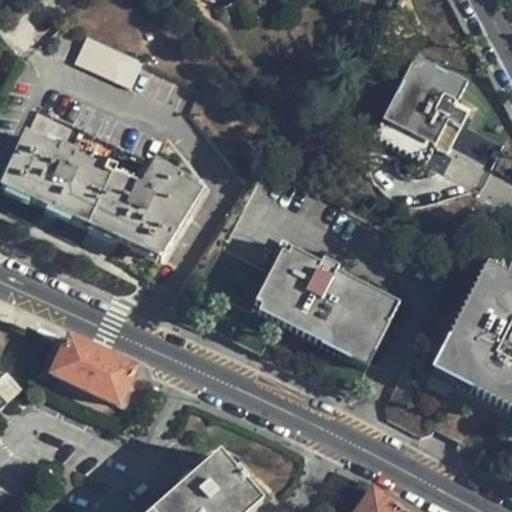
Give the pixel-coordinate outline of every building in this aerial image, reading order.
[(126,98),(140,70),(85,42),(70,71),(126,98)] [(438,160),(446,140),(456,113),(470,118),(478,98),(464,93),(472,72),(417,51),(383,139),(438,160)] [(456,113),(446,140),(460,146),(470,118),(456,113)] [(161,265),(203,193),(153,168),(138,195),(110,182),(112,178),(104,174),(102,179),(72,165),(74,161),(56,153),(54,157),(23,143),(1,195),(161,265)] [(321,271),(324,264),(287,246),(279,262),(305,276),(310,266),(321,271)] [(340,272),(324,264),(321,271),(310,266),(305,276),(279,262),(250,318),(277,331),(366,377),(400,310),(338,279),(340,272)] [(503,273),(485,264),(430,380),(511,419),(511,270),(506,268),(503,273)] [(277,331),(250,318),(235,310),(223,335),(264,355),(277,331)] [(67,341),(64,347),(132,378),(134,373),(67,341)] [(52,374),(64,347),(57,343),(44,370),(52,374)] [(132,378),(64,347),(52,374),(49,380),(116,411),(119,404),(132,378)] [(140,382),(132,378),(119,404),(127,408),(140,382)] [(0,406),(10,397),(0,386),(0,406)] [(260,511),(264,509),(249,491),(253,487),(243,475),(238,479),(224,462),(165,511),(260,511)] [(391,511),(376,500),(366,511),(391,511)]
